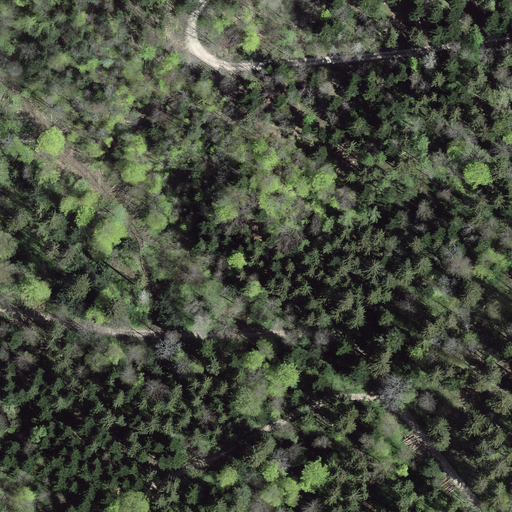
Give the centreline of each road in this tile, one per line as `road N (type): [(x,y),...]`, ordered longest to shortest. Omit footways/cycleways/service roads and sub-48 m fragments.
road 1 (track): [(0,306),(146,333),(322,333),(354,347),(389,397)]
road 2 (track): [(511,34),(243,69),(198,52),(190,34),(206,0)]
road 3 (track): [(103,511),(309,406),(389,397)]
road 4 (track): [(389,397),(481,511)]
